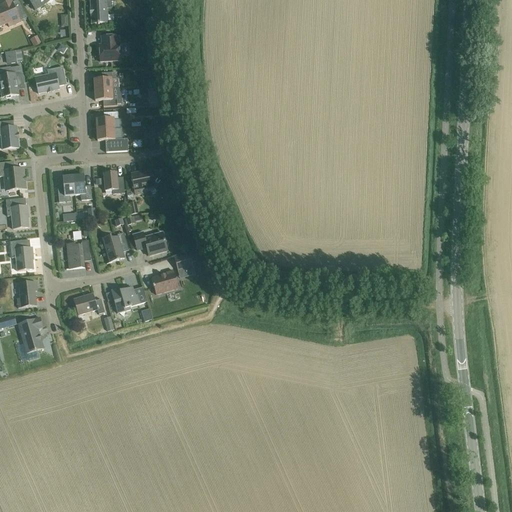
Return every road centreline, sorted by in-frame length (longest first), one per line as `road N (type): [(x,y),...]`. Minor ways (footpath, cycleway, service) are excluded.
road 1 (tertiary): [(477,511),(453,274),(468,0)]
road 2 (residential): [(49,289),(39,164),(84,158)]
